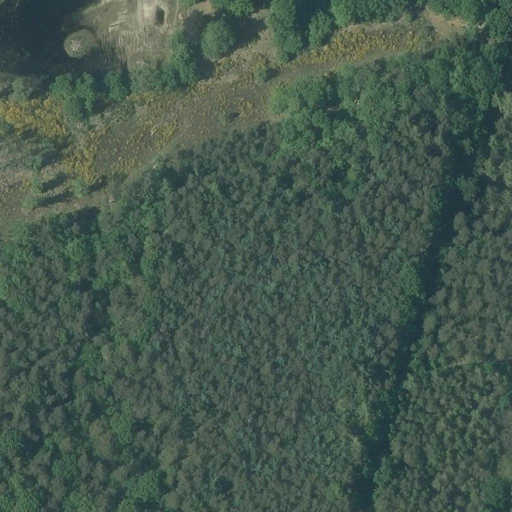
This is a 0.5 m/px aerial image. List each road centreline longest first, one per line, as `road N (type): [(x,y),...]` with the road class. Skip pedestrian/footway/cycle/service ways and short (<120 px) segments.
road 1 (track): [(358,511),(470,97)]
road 2 (track): [(0,285),(121,227)]
road 3 (track): [(511,364),(386,375)]
